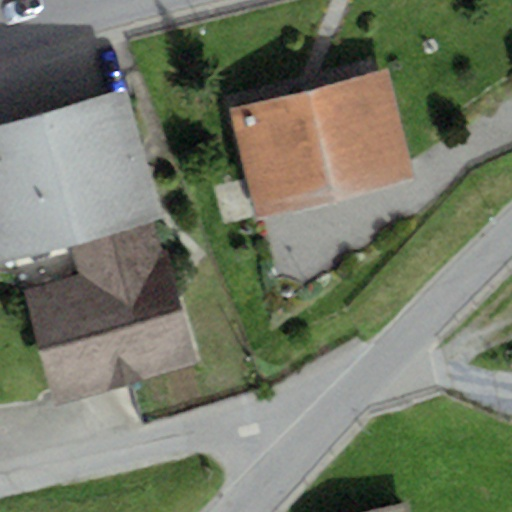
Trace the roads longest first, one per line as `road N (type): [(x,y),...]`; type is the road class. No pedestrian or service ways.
road 1 (residential): [(0,483),(342,406)]
road 2 (tertiary): [(342,406),(511,235)]
road 3 (tertiary): [(246,511),(342,406)]
